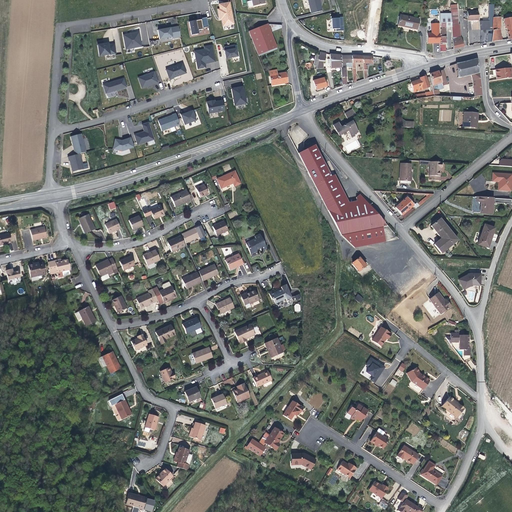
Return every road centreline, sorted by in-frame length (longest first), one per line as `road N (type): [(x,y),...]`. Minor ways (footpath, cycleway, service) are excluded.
road 1 (primary): [(52,196),(114,181),(301,109)]
road 2 (residential): [(52,131),(218,80)]
road 3 (residential): [(309,435),(317,425),(443,507)]
road 4 (residential): [(301,109),(399,232)]
road 5 (residential): [(214,204),(137,242),(68,248)]
road 6 (residential): [(399,232),(511,136)]
road 7 (residential): [(59,28),(200,0)]
road 8 (residential): [(399,232),(477,331)]
road 9 (primary): [(301,109),(420,68)]
